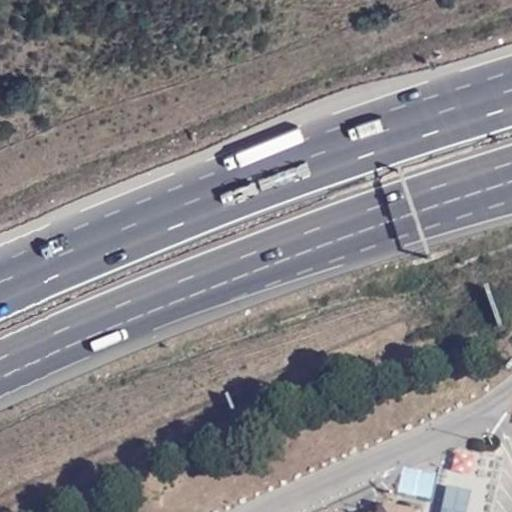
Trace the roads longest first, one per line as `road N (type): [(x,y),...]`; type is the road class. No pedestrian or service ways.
road 1 (motorway): [(0,373),(406,207)]
road 2 (motorway): [(511,61),(184,211)]
road 3 (motorway): [(511,100),(184,211)]
road 4 (motorway): [(184,211),(0,285)]
